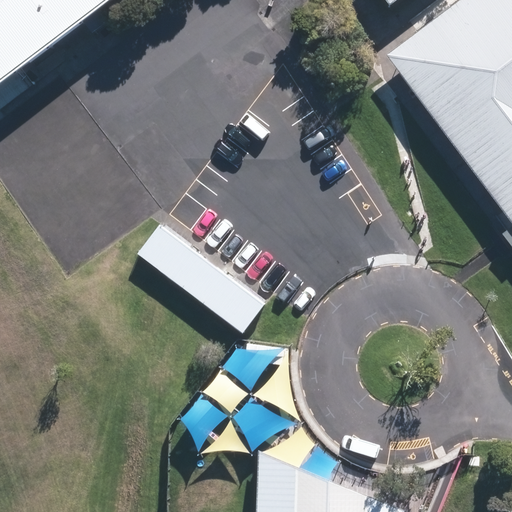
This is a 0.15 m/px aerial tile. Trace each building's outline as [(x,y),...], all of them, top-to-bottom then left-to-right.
[(0,0),(0,110),(142,0),(0,0)] [(388,0),(395,9),(407,0),(388,0)] [(511,0),(464,0),(431,25),(452,52),(409,84),(511,218),(511,0)] [(385,95),(344,127),(392,189),(434,157),(385,95)] [(441,176),(402,206),(449,267),(488,237),(441,176)] [(277,300),(174,221),(141,265),(244,343),(277,300)] [(226,366),(212,381),(242,410),(257,394),(226,366)] [(278,384),(262,395),(283,427),(300,416),(278,384)]
